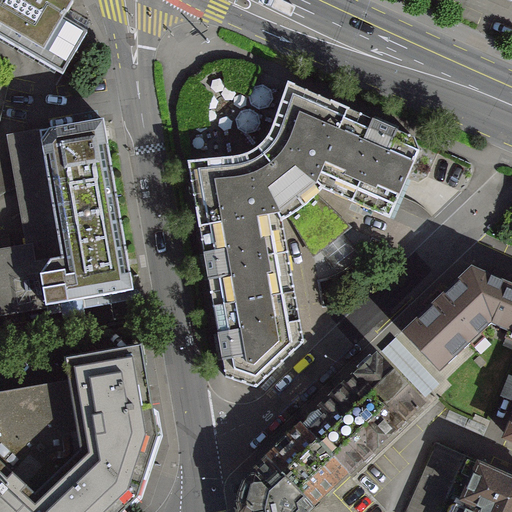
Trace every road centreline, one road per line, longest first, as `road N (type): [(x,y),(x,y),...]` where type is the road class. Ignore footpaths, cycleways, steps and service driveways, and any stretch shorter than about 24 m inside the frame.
road 1 (residential): [(132,0),(140,99),(202,485)]
road 2 (residential): [(509,184),(202,485)]
road 3 (tertiary): [(201,0),(374,68),(447,78)]
road 4 (tertiary): [(447,78),(304,0)]
